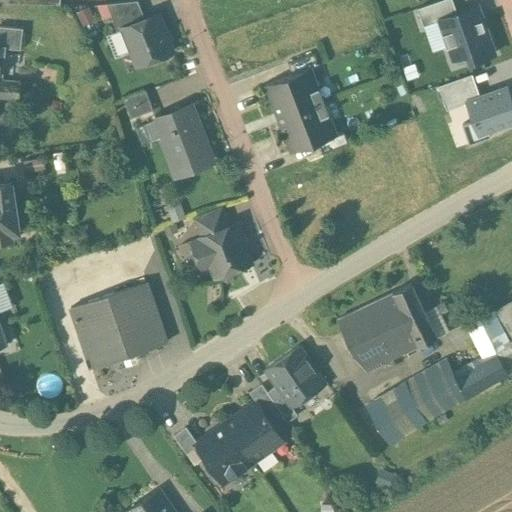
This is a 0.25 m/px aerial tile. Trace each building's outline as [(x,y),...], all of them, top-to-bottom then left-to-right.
[(138,0),(107,3),(117,31),(123,29),(123,27),(145,19),(138,0)] [(452,0),(441,0),(418,8),(424,26),(438,21),(452,61),(466,57),(469,64),(496,55),(479,5),(457,12),(452,0)] [(145,19),(123,27),(123,29),(137,65),(172,52),(158,14),(145,19)] [(23,28),(0,25),(0,45),(5,46),(5,48),(21,50),(23,28)] [(315,53),(288,63),(292,74),(311,67),(319,64),(315,53)] [(415,64),(403,67),(408,81),(420,77),(415,64)] [(292,74),(266,85),(292,151),(317,142),(336,134),(311,67),(292,74)] [(473,74),(438,86),(446,110),(466,103),(472,121),(462,124),(469,144),(491,136),(490,133),(511,125),(511,98),(507,85),(480,94),(473,74)] [(1,79),(1,75),(0,75),(0,94),(18,96),(19,81),(1,79)] [(146,90),(123,99),(130,118),(153,109),(146,90)] [(191,106),(146,122),(152,139),(161,136),(176,174),(212,160),(191,106)] [(343,131),(336,134),(317,142),(321,153),(348,143),(343,131)] [(56,149),(30,153),(32,168),(58,165),(56,149)] [(12,179),(0,181),(0,234),(15,232),(14,229),(29,226),(27,211),(17,212),(12,179)] [(221,209),(195,218),(202,236),(228,226),(221,209)] [(202,236),(200,237),(201,239),(200,240),(197,246),(203,262),(209,264),(212,263),(217,274),(215,275),(216,276),(220,274),(221,276),(227,279),(235,277),(238,270),(237,268),(251,263),(246,250),(248,246),(244,236),(240,234),(236,224),(228,226),(202,236)] [(146,282),(70,307),(91,368),(167,342),(146,282)] [(429,319),(412,283),(394,291),(394,292),(420,344),(437,336),(437,335),(448,330),(440,314),(429,319)] [(394,292),(337,319),(355,352),(368,370),(420,344),(394,292)] [(511,298),(494,309),(509,341),(511,347),(511,298)] [(494,309),(467,321),(473,332),(484,354),(509,341),(494,309)] [(0,320),(0,346),(9,343),(0,320)] [(467,320),(448,330),(454,342),(473,332),(467,321),(467,320)] [(299,345),(266,368),(278,385),(292,406),(325,383),(299,345)] [(511,348),(499,356),(508,373),(511,370),(511,348)] [(497,354),(463,373),(460,366),(453,370),(466,397),(508,373),(499,356),(497,354)] [(447,357),(367,404),(391,442),(466,397),(453,370),(447,357)] [(268,391),(262,383),(250,392),(257,402),(270,421),(282,412),(268,391)] [(292,406),(278,385),(268,391),(282,412),(288,421),(298,414),(292,406)] [(257,402),(226,423),(252,461),(283,440),(270,421),(257,402)] [(198,442),(197,443),(206,456),(223,481),(252,461),(226,423),(198,442)] [(198,442),(187,426),(174,435),(195,464),(206,456),(197,443),(198,442)] [(174,511),(158,489),(128,510),(129,511),(174,511)]
